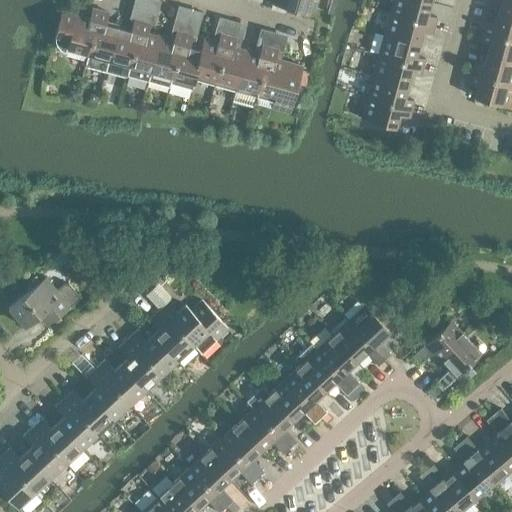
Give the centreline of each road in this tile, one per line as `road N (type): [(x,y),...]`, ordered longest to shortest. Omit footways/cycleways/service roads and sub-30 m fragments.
road 1 (residential): [(257,511),(397,381),(441,429)]
road 2 (residential): [(21,381),(187,232)]
road 3 (residential): [(441,429),(344,511)]
